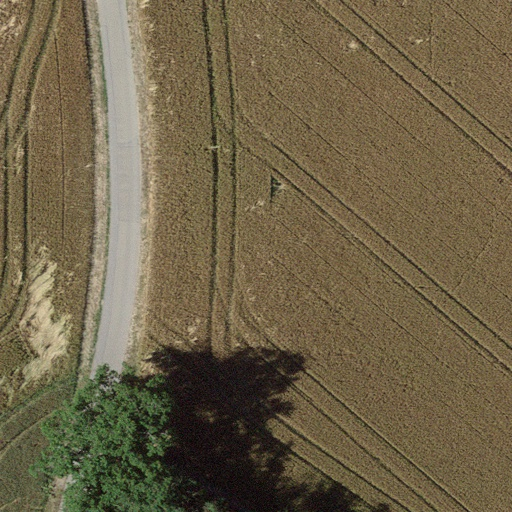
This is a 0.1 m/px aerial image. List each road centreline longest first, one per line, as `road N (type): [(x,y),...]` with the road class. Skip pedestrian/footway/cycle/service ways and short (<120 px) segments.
road 1 (track): [(113,0),(126,187),(122,260),(106,383),(73,511)]
road 2 (track): [(88,452),(166,469),(228,511)]
